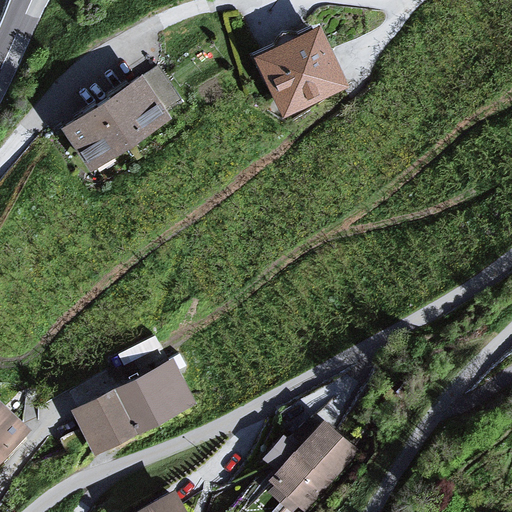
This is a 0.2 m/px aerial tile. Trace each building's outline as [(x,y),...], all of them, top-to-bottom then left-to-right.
[(311,26),(247,56),(280,122),(345,89),(311,26)] [(137,73),(54,125),(84,170),(167,119),(137,73)] [(172,361),(75,411),(96,450),(192,401),(172,361)] [(0,402),(0,461),(29,430),(0,402)] [(319,419),(266,479),(301,511),(303,511),(356,449),(319,419)] [(182,511),(168,489),(123,511),(182,511)]
